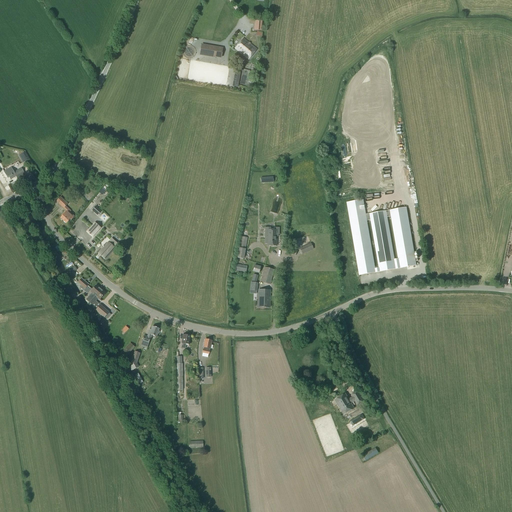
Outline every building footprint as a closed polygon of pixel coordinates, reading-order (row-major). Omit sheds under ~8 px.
[(262,21),(256,21),(254,20),(254,31),(261,31),(262,21)] [(248,60),(256,51),(257,49),(243,38),(235,49),(248,60)] [(221,58),(222,48),(202,45),(200,55),(215,57),(221,58)] [(21,168),(13,173),(11,168),(4,172),(7,178),(9,177),(10,179),(16,176),(18,180),(25,176),(21,168)] [(60,198),(56,201),(66,211),(61,216),(62,217),(60,218),(66,224),(70,220),(74,216),(69,212),(71,211),(66,206),(68,204),(60,197),(60,198)] [(97,215),(101,211),(96,206),(92,211),(97,215)] [(100,228),(94,223),(87,232),(93,237),(100,228)] [(264,227),(264,244),(267,244),(267,246),(276,246),(276,235),(279,235),(279,227),(273,227),(273,229),(270,229),(270,227),(264,227)] [(243,259),(247,238),(241,237),(237,258),(243,259)] [(104,259),(117,244),(112,238),(98,253),(104,259)] [(302,254),(313,249),(310,243),(299,248),(302,254)] [(287,247),(285,252),(295,256),(297,250),(287,247)] [(235,271),(246,273),(247,266),(236,264),(235,271)] [(260,267),(256,266),(254,265),(252,272),(259,274),(260,267)] [(270,284),(274,270),(264,267),(260,282),(270,284)] [(83,290),(88,285),(81,279),(78,283),(81,286),(80,288),(83,290)] [(86,300),(88,303),(100,289),(96,285),(90,292),(92,293),(86,300)] [(105,294),(100,289),(88,303),(91,305),(98,298),(100,300),(105,294)] [(270,308),(270,290),(258,290),(258,307),(270,308)] [(108,313),(100,305),(95,311),(104,318),(108,313)] [(156,337),(159,329),(152,327),(151,330),(150,330),(147,337),(144,336),(140,347),(147,349),(151,335),(156,337)] [(183,339),(181,348),(185,349),(186,344),(189,345),(190,336),(184,335),(183,339)] [(203,349),(202,353),(209,355),(210,351),(209,351),(209,349),(210,349),(211,341),(205,340),(204,343),(203,343),(202,348),(203,348),(203,349)] [(126,356),(134,347),(130,343),(122,352),(126,356)] [(130,367),(132,371),(138,368),(136,364),(139,354),(135,352),(130,367)] [(345,394),(335,400),(344,415),(352,410),(349,405),(355,401),(358,405),(365,401),(358,390),(351,395),(353,397),(349,400),(345,394)] [(363,420),(363,419),(361,415),(350,422),(353,426),(363,420)] [(374,446),(361,453),(367,463),(380,456),(374,446)]
